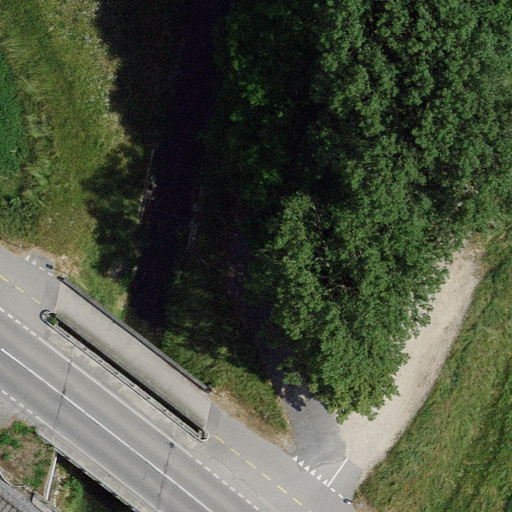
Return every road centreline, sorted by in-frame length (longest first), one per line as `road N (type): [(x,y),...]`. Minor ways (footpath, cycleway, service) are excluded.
road 1 (track): [(325,499),(407,361),(511,112)]
road 2 (track): [(317,511),(325,499),(311,427),(230,187)]
road 3 (secondary): [(210,511),(0,350)]
